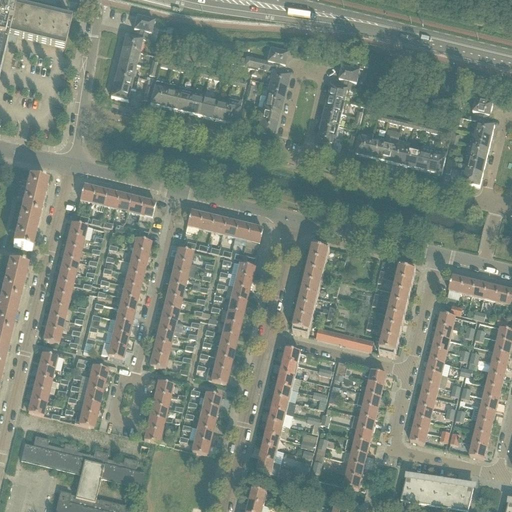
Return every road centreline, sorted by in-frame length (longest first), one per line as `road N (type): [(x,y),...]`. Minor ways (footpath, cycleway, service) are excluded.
road 1 (residential): [(0,458),(71,167)]
road 2 (residential): [(276,155),(82,109)]
road 3 (residential): [(308,162),(323,85),(314,71),(291,81),(276,155)]
road 4 (residential): [(133,381),(177,193)]
road 5 (secondary): [(195,0),(378,24)]
road 6 (residential): [(497,475),(396,449),(391,440),(407,373)]
road 7 (residential): [(483,205),(308,162)]
road 8 (residential): [(224,511),(266,336)]
road 9 (residential): [(436,255),(294,222)]
road 10 (residential): [(266,336),(407,373)]
road 11 (secondary): [(511,57),(378,24)]
road 12 (unknown): [(12,408),(143,441)]
road 13 (residential): [(407,373),(436,255)]
road 14 (residential): [(294,222),(177,193)]
